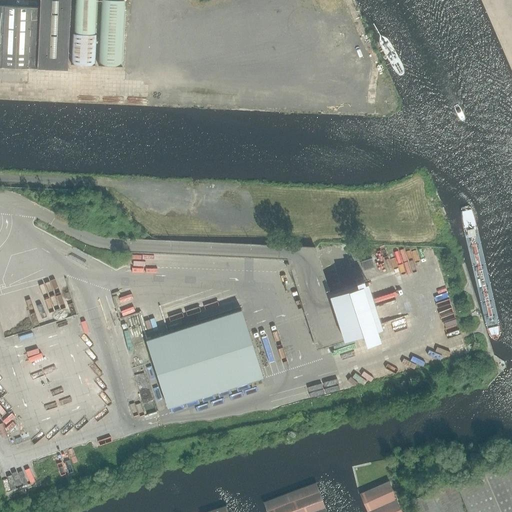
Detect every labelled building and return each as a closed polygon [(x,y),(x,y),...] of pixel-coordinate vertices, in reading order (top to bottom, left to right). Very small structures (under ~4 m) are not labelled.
[(290,257),(318,347),(362,333),(365,343),(380,338),(377,328),(382,327),(368,282),(365,283),(363,279),(356,281),(357,285),(330,294),(315,248),(289,247),(289,257),(290,257)] [(363,270),(374,267),(371,258),(361,261),(363,270)] [(241,309),(146,340),(167,406),(262,376),(241,309)] [(511,511),(511,459),(458,481),(456,481),(468,511),(511,511)] [(401,511),(388,481),(359,493),(367,511),(401,511)] [(466,511),(454,482),(408,502),(412,511),(466,511)] [(326,511),(316,483),(264,502),(267,511),(326,511)]
